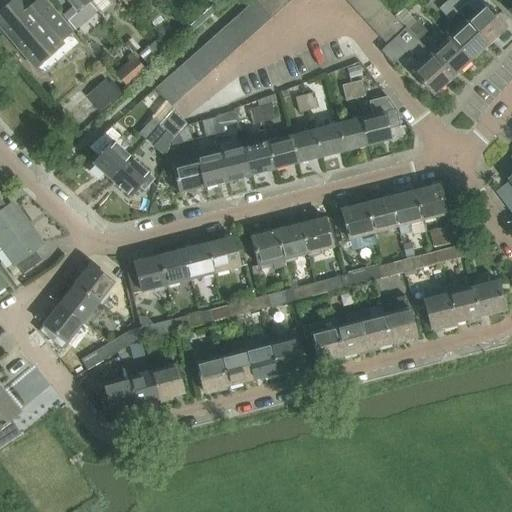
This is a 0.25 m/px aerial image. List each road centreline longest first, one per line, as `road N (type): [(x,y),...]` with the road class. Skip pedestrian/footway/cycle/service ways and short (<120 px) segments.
road 1 (residential): [(511,327),(112,434),(99,429),(13,321),(88,242)]
road 2 (residential): [(88,242),(123,246),(449,161)]
road 3 (residential): [(449,161),(426,122),(322,0)]
road 4 (residential): [(319,0),(182,110)]
road 5 (residential): [(0,150),(88,242)]
